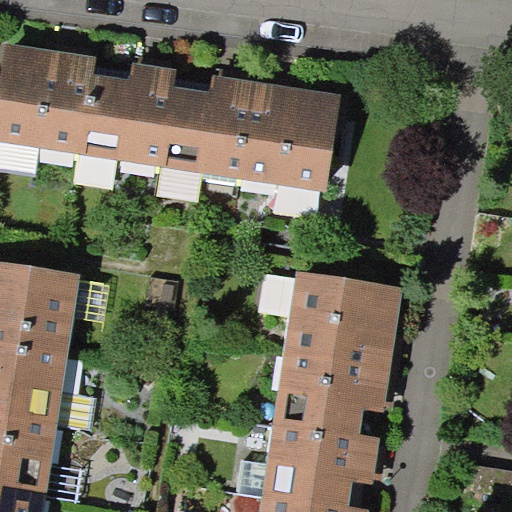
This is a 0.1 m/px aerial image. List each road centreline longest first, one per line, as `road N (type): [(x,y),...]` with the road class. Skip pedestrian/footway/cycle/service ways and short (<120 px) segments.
road 1 (residential): [(468,23),(413,511)]
road 2 (residential): [(303,0),(468,23)]
